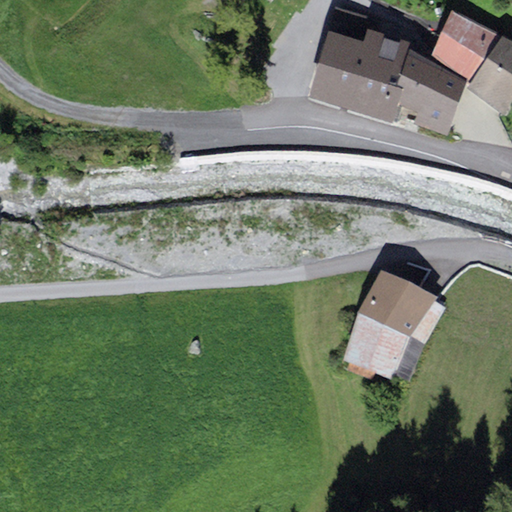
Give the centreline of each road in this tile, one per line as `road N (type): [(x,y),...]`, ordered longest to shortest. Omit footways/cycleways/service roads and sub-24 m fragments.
road 1 (unclassified): [(0,67),(25,91),(92,114),(281,115),(511,168)]
road 2 (unclassified): [(0,289),(277,275),(450,237)]
